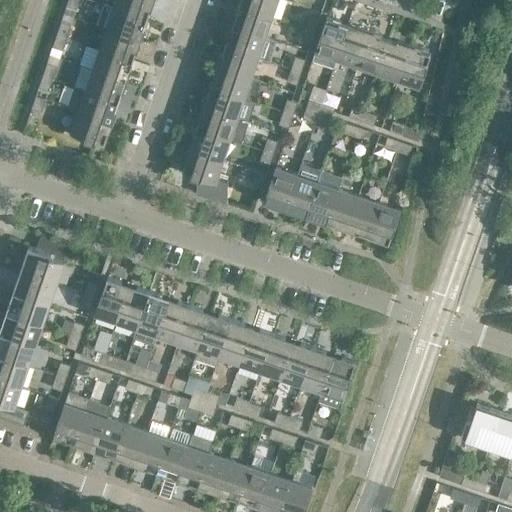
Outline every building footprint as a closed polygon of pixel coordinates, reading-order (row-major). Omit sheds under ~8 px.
[(79,0),(68,0),(66,5),(77,9),(79,0)] [(154,0),(116,0),(114,7),(147,19),(150,11),(151,11),(154,0)] [(240,0),(239,5),(272,16),(277,0),(291,0),(293,0),(292,0),(240,0)] [(99,25),(107,28),(141,40),(146,27),(144,26),(147,19),(114,7),(107,5),(99,25)] [(272,16),(239,5),(236,12),(235,12),(231,25),(265,36),(272,16)] [(310,15),(305,27),(315,31),(320,18),(310,15)] [(341,21),(327,16),(327,17),(315,51),(316,51),(313,60),(334,67),(337,58),(348,24),(341,22),(341,21)] [(71,24),(61,21),(57,34),(67,37),(71,24)] [(356,27),(348,24),(337,58),(358,65),(369,30),(357,26),(356,27)] [(265,36),(231,25),(226,37),(227,38),(225,45),(258,57),(265,36)] [(315,31),(305,27),(301,40),(311,43),(315,31)] [(141,40),(107,28),(100,48),(133,60),(136,52),(137,52),(141,40)] [(382,35),(369,30),(358,65),(378,72),(389,38),(382,36),(382,35)] [(67,37),(57,34),(52,46),(63,50),(67,37)] [(397,41),(389,38),(378,72),(398,79),(410,44),(398,40),(397,41)] [(423,48),(410,44),(398,79),(419,86),(420,86),(431,53),(422,50),(423,48)] [(258,57),(225,45),(222,53),(221,53),(217,65),(251,77),(258,57)] [(133,60),(100,48),(93,69),(127,81),(132,68),(130,67),(133,60)] [(296,55),(291,68),(302,72),(306,59),(296,55)] [(57,65),(47,62),(43,75),(53,78),(57,65)] [(261,80),(251,77),(217,65),(212,78),(214,79),(211,86),(244,98),(254,101),(261,80)] [(302,72),(291,68),(287,81),(297,84),(302,72)] [(127,81),(93,69),(86,89),(119,101),(122,93),(123,93),(127,81)] [(53,78),(43,75),(38,87),(49,91),(53,78)] [(67,106),(79,110),(113,121),(118,109),(116,108),(119,101),(86,89),(74,85),(67,106)] [(244,98),(211,86),(208,94),(207,94),(203,106),(237,118),(244,98)] [(46,98),(36,95),(31,108),(42,111),(46,98)] [(287,98),(283,111),(293,114),(298,102),(287,98)] [(309,98),(306,108),(318,112),(322,102),(309,98)] [(335,107),(322,102),(318,112),(331,117),(335,107)] [(249,122),(237,118),(203,106),(198,119),(200,119),(197,127),(230,139),(242,142),(249,122)] [(352,106),(349,116),(361,120),(365,110),(352,106)] [(318,112),(306,108),(302,118),(315,122),(318,112)] [(113,121),(79,110),(72,130),(71,130),(71,131),(86,136),(85,139),(94,142),(95,139),(105,143),(108,134),(109,134),(113,121)] [(377,115),(365,110),(361,120),(374,125),(377,115)] [(293,114),(283,111),(279,124),(289,127),(293,114)] [(331,117),(318,112),(315,122),(328,127),(331,117)] [(393,120),(390,130),(403,135),(406,125),(393,120)] [(359,126),(347,122),(343,132),(356,136),(359,126)] [(372,130),(359,126),(356,136),(369,141),(372,130)] [(230,139),(197,127),(194,135),(193,135),(189,147),(223,159),(230,139)] [(400,140),(388,136),(384,146),(397,150),(400,140)] [(268,137),(263,150),(274,153),(278,141),(268,137)] [(413,144),(400,140),(397,150),(409,155),(413,144)] [(223,159),(189,147),(184,160),(186,160),(183,169),(192,172),(191,175),(195,177),(194,191),(193,191),(193,192),(224,202),(225,201),(224,201),(225,182),(216,179),(223,159)] [(274,153),(263,150),(259,163),(269,166),(274,153)] [(277,166),(276,166),(265,200),(264,200),(264,201),(278,206),(278,204),(286,207),(297,174),(277,167),(277,166)] [(322,169),(318,181),(306,215),(319,220),(319,218),(327,221),(338,188),(342,176),(322,169)] [(252,183),(262,187),(267,174),(256,170),(252,183)] [(318,181),(297,174),(286,207),(294,210),(293,211),(306,215),(318,181)] [(359,195),(338,188),(327,221),(335,224),(334,225),(347,229),(359,195)] [(379,202),(359,195),(347,229),(360,234),(360,232),(368,235),(379,202)] [(400,209),(379,202),(368,235),(376,238),(375,239),(389,244),(390,243),(389,242),(401,209),(400,208),(400,209)] [(26,264),(23,272),(57,283),(64,263),(64,262),(50,257),(51,253),(28,245),(23,263),(26,264)] [(57,283),(23,272),(21,279),(17,278),(13,291),(50,303),(57,283)] [(121,281),(107,276),(107,277),(107,278),(95,313),(96,314),(96,313),(117,320),(128,287),(120,284),(121,281)] [(88,280),(84,292),(94,296),(99,283),(88,280)] [(136,290),(128,287),(117,320),(137,327),(150,291),(137,286),(136,290)] [(50,303),(13,291),(9,304),(12,305),(9,312),(43,324),(50,303)] [(162,295),(150,291),(137,327),(134,337),(154,344),(158,334),(169,301),(161,298),(162,295)] [(94,296),(84,292),(80,305),(90,308),(94,296)] [(177,304),(169,301),(158,334),(178,341),(191,305),(178,300),(177,304)] [(203,309),(191,305),(178,341),(198,348),(210,315),(202,312),(203,309)] [(43,324),(9,312),(7,320),(3,319),(0,328),(0,332),(36,344),(43,324)] [(218,318),(210,315),(198,348),(195,358),(216,365),(219,355),(232,319),(219,314),(218,318)] [(245,323),(232,319),(219,355),(240,363),(251,329),(243,327),(245,323)] [(74,320),(70,333),(80,337),(85,324),(74,320)] [(259,332),(251,329),(240,363),(260,370),(273,333),(260,328),(259,332)] [(36,344),(0,332),(0,354),(29,365),(36,344)] [(80,337),(70,333),(66,346),(76,349),(80,337)] [(286,337),(273,333),(260,370),(281,377),(292,343),(284,341),(286,337)] [(300,346),(292,343),(281,377),(301,384),(314,347),(301,342),(300,346)] [(326,351),(314,347),(301,384),(322,390),(333,357),(325,355),(326,351)] [(93,348),(90,358),(102,363),(106,353),(93,348)] [(126,360),(106,353),(102,363),(123,370),(126,360)] [(29,365),(0,354),(0,377),(22,385),(29,365)] [(341,360),(333,357),(322,390),(318,400),(340,407),(355,362),(356,363),(356,361),(342,356),(341,360)] [(147,367),(126,360),(123,370),(143,377),(147,367)] [(60,361),(56,374),(66,378),(71,365),(60,361)] [(100,368),(88,364),(84,374),(97,379),(100,368)] [(159,371),(147,367),(143,377),(156,381),(159,371)] [(113,373),(100,368),(97,379),(109,383),(113,373)] [(66,378),(56,374),(52,387),(62,390),(66,378)] [(175,376),(171,386),(184,391),(187,380),(175,376)] [(22,385),(0,377),(0,416),(24,425),(25,424),(24,423),(28,410),(15,405),(22,385)] [(141,382),(128,378),(125,388),(138,393),(141,382)] [(154,387),(141,382),(138,393),(150,397),(154,387)] [(195,386),(192,393),(191,396),(204,400),(207,390),(195,386)] [(90,398),(69,390),(53,435),(53,436),(67,441),(67,440),(75,442),(90,398)] [(220,395),(207,390),(204,400),(216,405),(220,395)] [(182,396),(169,392),(166,402),(179,406),(182,396)] [(44,409),(54,413),(59,398),(49,394),(44,409)] [(204,400),(191,396),(188,406),(200,411),(204,400)] [(237,397),(233,407),(246,412),(249,401),(237,397)] [(111,405),(90,398),(75,442),(83,445),(82,446),(95,451),(107,416),(111,405)] [(216,405),(204,400),(200,411),(213,415),(216,405)] [(262,406),(249,401),(246,412),(259,416),(262,406)] [(461,435),(489,445),(501,411),(477,403),(471,421),(466,419),(461,435)] [(278,411),(274,421),(287,426),(290,415),(278,411)] [(511,452),(511,414),(501,411),(489,445),(511,453),(511,452)] [(244,417),(231,413),(228,423),(240,428),(244,417)] [(303,420),(290,415),(287,426),(299,430),(303,420)] [(127,423),(107,416),(95,451),(108,455),(108,454),(116,456),(127,423)] [(257,422),(244,417),(240,428),(253,432),(257,422)] [(311,422),(307,433),(320,437),(323,427),(311,422)] [(148,430),(127,423),(116,456),(124,459),(123,460),(136,465),(148,430)] [(285,431),(272,427),(269,437),(281,442),(285,431)] [(168,437),(148,430),(136,465),(149,469),(149,468),(157,470),(168,437)] [(298,436),(285,431),(281,442),(294,446),(298,436)] [(189,444),(177,479),(190,483),(190,482),(198,485),(210,451),(209,451),(213,440),(193,433),(189,444)] [(189,444),(168,437),(157,470),(164,473),(164,474),(177,479),(189,444)] [(318,443),(305,438),(302,449),(314,453),(318,443)] [(230,458),(210,451),(198,485),(206,487),(206,488),(218,493),(230,458)] [(250,465),(230,458),(218,493),(231,497),(231,496),(239,499),(250,465)] [(271,472),(250,465),(239,499),(247,501),(246,502),(259,507),(271,472)] [(442,466),(439,476),(448,479),(451,470),(442,466)] [(280,511),(291,479),(271,472),(259,507),(272,511),(272,510),(278,511),(280,511)] [(464,474),(461,483),(474,488),(478,479),(464,474)] [(312,486),(291,479),(280,511),(304,511),(313,486),(312,486)] [(491,484),(478,479),(474,488),(488,493),(491,484)] [(467,492),(453,487),(450,497),(464,501),(467,492)] [(482,497),(467,492),(464,501),(478,506),(482,497)] [(511,511),(511,509),(511,507),(499,503),(495,511),(511,511)]
